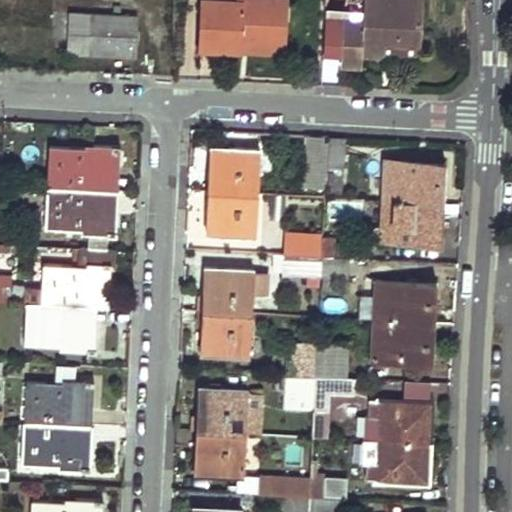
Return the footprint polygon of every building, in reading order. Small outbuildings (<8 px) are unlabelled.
[(284,26),(285,1),(271,0),(239,0),(239,3),(204,1),(201,50),(240,51),(240,43),(273,44),(274,25),(284,26)] [(420,0),(363,0),(362,24),(344,23),(343,57),(343,68),(360,69),(361,57),(380,58),(381,45),(389,46),(390,36),(418,39),(420,0)] [(69,49),(135,54),(138,13),(71,9),(69,49)] [(344,23),(325,22),(322,56),(343,57),(344,23)] [(282,54),(284,26),(274,25),(273,44),(240,43),(240,51),(282,54)] [(390,36),(389,46),(416,47),(417,47),(418,39),(390,36)] [(416,47),(389,46),(381,45),(380,58),(415,59),(416,47)] [(326,163),(327,142),(323,141),(323,137),(306,136),(304,185),(325,187),(326,163)] [(326,163),(345,165),(346,138),(328,137),(326,163)] [(38,184),(108,188),(109,167),(119,167),(121,144),(93,142),(93,147),(40,145),(38,184)] [(208,189),(256,192),(259,150),(211,147),(208,189)] [(384,199),(443,202),(445,162),(387,159),(384,199)] [(326,178),(344,180),(345,165),(326,163),(326,178)] [(108,188),(118,189),(119,167),(109,167),(108,188)] [(325,189),(343,191),(344,180),(326,178),(325,189)] [(109,233),(115,233),(117,213),(107,212),(108,188),(38,184),(35,226),(89,228),(88,232),(109,233)] [(107,212),(117,213),(118,189),(108,188),(107,212)] [(206,231),(254,234),(256,192),(208,189),(206,231)] [(381,238),(440,242),(443,202),(384,199),(381,238)] [(88,246),(108,247),(109,233),(88,232),(88,246)] [(292,253),(321,255),(323,236),(294,234),(292,253)] [(321,255),(335,255),(336,236),(323,236),(321,255)] [(18,242),(0,241),(0,250),(17,251),(18,242)] [(84,304),(97,305),(99,284),(110,285),(111,262),(115,261),(115,248),(108,247),(88,246),(87,246),(86,260),(83,260),(83,264),(40,262),(39,285),(23,285),(22,302),(27,302),(84,304)] [(308,273),(320,274),(321,261),(321,255),(292,253),(287,252),(286,272),(308,273)] [(320,274),(347,276),(348,263),(321,261),(320,274)] [(203,308),(251,312),(252,296),(254,270),(205,266),(203,308)] [(0,299),(9,301),(11,272),(0,271),(0,299)] [(320,285),(320,274),(308,273),(307,284),(320,285)] [(266,296),(267,275),(254,274),(252,296),(266,296)] [(375,319),(434,322),(437,283),(378,279),(375,319)] [(97,305),(108,306),(110,285),(99,284),(97,305)] [(68,349),(94,350),(95,329),(83,328),(84,304),(27,302),(25,343),(67,345),(68,349)] [(83,328),(95,329),(97,305),(84,304),(83,328)] [(200,351),(249,354),(251,312),(203,308),(200,351)] [(373,359),(432,362),(434,322),(375,319),(373,359)] [(289,373),(315,375),(317,342),(296,341),(294,356),(291,356),(289,373)] [(315,375),(346,377),(349,344),(317,342),(315,375)] [(94,380),(73,378),(74,363),(58,363),(57,381),(26,380),(24,421),(82,423),(84,401),(93,402),(94,380)] [(282,406),(313,408),(314,397),(315,375),(289,373),(285,373),(282,406)] [(330,392),(354,393),(354,377),(346,377),(315,375),(314,397),(313,408),(312,436),(322,437),(323,423),(324,398),(329,398),(330,392)] [(197,429),(246,432),(248,394),(248,389),(200,385),(197,429)] [(259,433),(262,395),(248,394),(246,432),(259,433)] [(370,439),(430,443),(432,403),(362,398),(361,415),(372,417),(370,439)] [(82,423),(91,424),(93,402),(84,401),(82,423)] [(66,468),(89,469),(90,446),(81,446),(82,423),(24,421),(22,461),(66,464),(66,468)] [(81,446),(90,446),(91,424),(82,423),(81,446)] [(331,437),(331,423),(323,423),(322,437),(331,437)] [(195,472),(243,473),(246,432),(197,429),(195,472)] [(357,477),(427,482),(430,443),(370,439),(368,460),(358,460),(357,477)] [(309,478),(340,478),(341,443),(311,442),(309,478)] [(283,494),(308,496),(309,478),(284,477),(283,494)] [(308,496),(339,497),(340,478),(309,478),(308,496)] [(282,511),(307,511),(308,496),(283,494),(282,511)] [(101,511),(102,498),(75,496),(74,500),(32,499),(30,511),(101,511)] [(307,511),(338,511),(339,497),(308,496),(307,511)]
